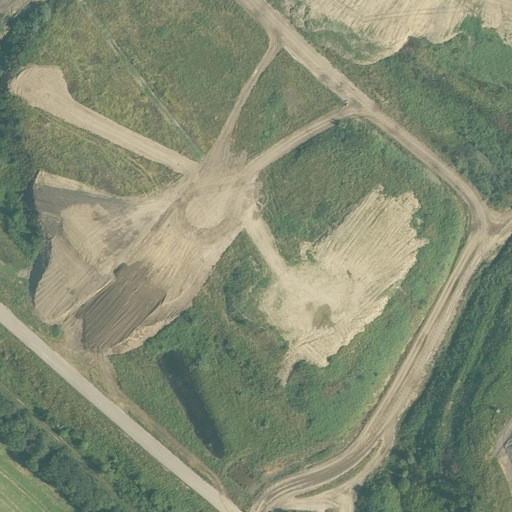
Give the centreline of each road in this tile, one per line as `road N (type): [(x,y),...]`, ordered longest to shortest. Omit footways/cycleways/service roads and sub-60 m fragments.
road 1 (track): [(356,511),(363,477),(389,444),(392,413),(497,231),(511,219)]
road 2 (track): [(497,231),(461,185),(274,0)]
road 3 (track): [(233,511),(0,313)]
road 4 (track): [(258,511),(284,487),(350,459),(392,413)]
road 5 (track): [(0,403),(130,511)]
